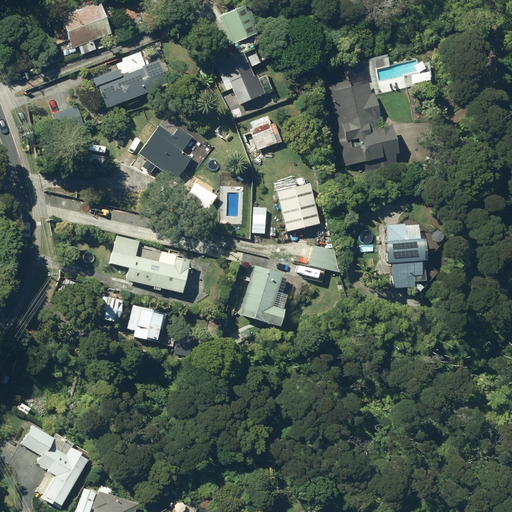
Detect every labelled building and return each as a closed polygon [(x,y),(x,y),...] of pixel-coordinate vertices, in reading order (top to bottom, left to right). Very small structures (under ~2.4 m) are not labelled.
[(76,47),(79,54),(93,50),(89,41),(108,34),(100,13),(109,10),(105,0),(97,3),(96,2),(57,16),(69,49),(76,47)] [(208,0),(206,1),(216,16),(226,10),(220,0),(208,0)] [(219,62),(238,105),(263,94),(254,75),(251,76),(241,52),(236,54),(231,43),(255,33),(251,23),(253,23),(248,12),(245,13),(242,7),(217,17),(227,41),(219,45),(225,59),(219,62)] [(114,33),(117,40),(129,36),(127,29),(114,33)] [(95,85),(104,109),(165,85),(155,61),(142,66),(137,53),(120,60),(125,73),(119,75),(117,69),(90,80),(92,86),(95,85)] [(361,162),(364,175),(396,167),(394,155),(397,154),(390,127),(378,130),(376,119),(379,119),(373,93),(369,94),(367,84),(349,88),(348,82),(325,87),(344,166),(361,162)] [(50,114),(58,136),(83,127),(75,105),(50,114)] [(242,135),(250,154),(279,142),(272,124),(270,125),(267,116),(250,123),(253,128),(248,130),(249,132),(242,135)] [(154,167),(176,182),(191,159),(180,152),(191,137),(182,131),(176,139),(156,126),(136,155),(144,160),(139,167),(149,173),(154,167)] [(83,163),(104,165),(104,157),(84,155),(83,163)] [(186,197),(208,210),(216,197),(194,184),(186,197)] [(276,192),(285,232),(319,224),(309,184),(276,192)] [(251,233),(264,234),(266,208),(253,207),(251,233)] [(389,264),(390,289),(411,288),(411,276),(419,276),(419,262),(420,261),(419,240),(417,240),(417,226),(402,226),(402,225),(384,226),(385,264),(389,264)] [(123,280),(180,294),(188,262),(173,258),(172,265),(133,256),(137,242),(113,236),(107,263),(126,268),(123,280)] [(308,266),(336,273),(331,251),(312,246),(309,258),(308,266)] [(297,264),(308,266),(309,258),(299,256),(297,264)] [(281,310),(270,307),(280,276),(251,267),(236,315),(276,328),(281,310)] [(58,293),(72,300),(79,285),(64,278),(58,293)] [(95,318),(115,323),(121,301),(100,296),(95,318)] [(131,338),(145,342),(146,339),(155,341),(157,329),(160,329),(163,314),(138,308),(131,338)] [(233,329),(240,331),(243,320),(236,318),(233,329)] [(173,348),(189,351),(191,339),(175,336),(173,348)] [(221,352),(229,356),(234,344),(225,340),(221,352)] [(4,435),(0,442),(0,444),(8,449),(12,440),(4,435)] [(40,498),(59,509),(88,460),(69,449),(65,457),(46,446),(36,464),(47,470),(44,476),(51,480),(40,498)] [(90,511),(132,511),(135,505),(109,496),(111,490),(100,486),(97,492),(95,492),(90,510),(91,510),(90,511)] [(73,511),(87,511),(94,492),(82,488),(73,511)]
